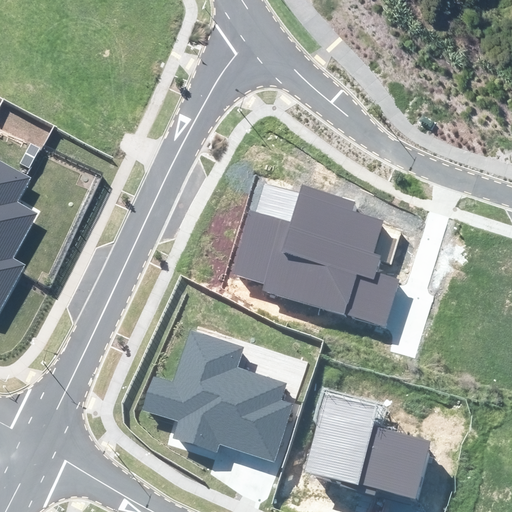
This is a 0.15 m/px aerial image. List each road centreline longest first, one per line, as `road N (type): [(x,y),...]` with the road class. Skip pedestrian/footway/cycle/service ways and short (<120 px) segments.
road 1 (residential): [(39,443),(205,101),(259,24)]
road 2 (residential): [(511,197),(388,148),(294,69),(259,24)]
road 3 (residential): [(39,443),(154,511)]
